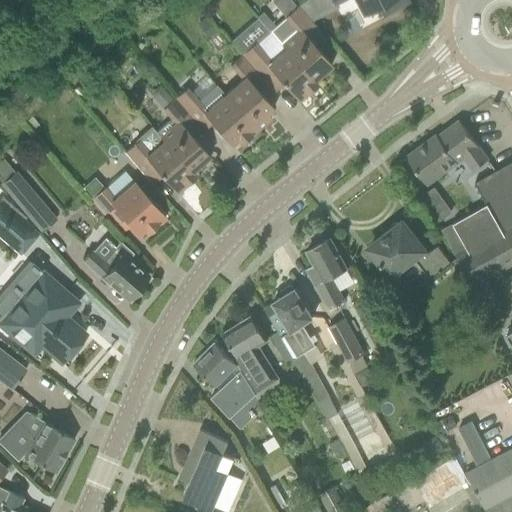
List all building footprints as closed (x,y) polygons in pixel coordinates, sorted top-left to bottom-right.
[(408,0),(329,0),(333,6),(343,0),(353,0),(362,16),(377,7),(383,18),(410,4),(408,0)] [(284,18),(269,31),(284,49),(316,85),(317,85),(313,81),(331,65),(315,47),(325,39),(311,24),(297,7),(296,8),(284,18)] [(131,18),(122,24),(126,31),(135,26),(131,18)] [(257,18),(230,42),(241,55),(258,74),(274,92),(283,84),(298,101),(316,85),(284,49),(269,31),(257,18)] [(209,35),(218,30),(212,20),(203,25),(209,35)] [(249,81),(258,74),(241,55),(229,65),(241,79),(223,95),(255,131),(270,118),(267,114),(273,108),(249,81)] [(223,95),(206,110),(186,87),(174,99),(202,131),(211,123),(231,145),(237,140),(240,144),(255,131),(223,95)] [(193,139),(202,131),(174,99),(161,109),(170,119),(155,132),(194,177),(195,177),(191,172),(209,157),(193,139)] [(472,171),(488,159),(459,120),(437,136),(436,134),(406,156),(428,185),(463,159),(472,171)] [(155,132),(153,133),(149,128),(133,141),(135,143),(124,152),(152,184),(161,176),(176,193),(194,177),(155,132)] [(15,171),(14,172),(3,158),(0,160),(0,181),(2,183),(0,184),(0,185),(39,231),(55,217),(15,171)] [(452,223),(440,230),(455,256),(491,321),(504,314),(485,279),(511,263),(511,161),(475,183),(487,204),(452,223)] [(165,218),(152,202),(133,181),(113,198),(104,187),(90,199),(106,217),(115,209),(129,225),(137,234),(143,229),(147,233),(165,218)] [(433,188),(423,195),(437,221),(450,211),(433,188)] [(0,237),(19,254),(38,232),(0,199),(0,237)] [(391,230),(369,247),(390,275),(413,257),(430,279),(451,263),(438,245),(426,254),(423,250),(423,249),(402,222),(399,225),(399,224),(398,224),(398,223),(397,223),(396,223),(395,222),(394,223),(393,223),(392,223),(392,224),(391,224),(391,225),(390,225),(390,226),(390,227),(390,228),(390,229),(391,229),(391,230)] [(346,269),(339,256),(330,238),(306,251),(314,265),(307,269),(329,309),(345,301),(337,286),(351,278),(346,269)] [(126,259),(131,253),(119,243),(103,261),(92,250),(81,261),(109,285),(110,283),(129,299),(147,278),(126,259)] [(77,303),(61,290),(41,272),(0,319),(0,325),(33,353),(40,345),(60,362),(66,355),(68,357),(81,343),(79,341),(84,334),(61,315),(67,308),(70,311),(77,303)] [(273,303),(263,309),(274,326),(278,333),(291,355),(290,356),(317,402),(327,420),(328,420),(338,415),(328,396),(311,364),(303,352),(315,345),(303,324),(313,318),(305,305),(294,288),(293,289),(290,285),(279,292),(282,296),(272,302),(273,303)] [(250,316),(222,333),(233,350),(240,362),(237,364),(256,394),(260,401),(276,391),(279,380),(258,346),(266,341),(261,333),(250,316)] [(362,354),(364,353),(345,317),(327,327),(347,362),(349,361),(355,371),(367,365),(362,354)] [(278,333),(271,337),(284,359),(290,356),(291,355),(278,333)] [(214,342),(193,363),(207,377),(215,386),(216,385),(220,389),(210,397),(229,418),(230,417),(256,394),(237,364),(236,365),(228,356),(214,342)] [(0,380),(11,389),(25,370),(0,350),(0,380)] [(394,351),(385,357),(390,367),(400,362),(394,351)] [(367,368),(356,374),(362,386),(369,383),(370,374),(367,368)] [(413,381),(403,386),(411,400),(420,395),(413,381)] [(17,422),(0,438),(0,446),(16,462),(23,454),(55,472),(73,439),(43,422),(34,438),(17,422)] [(223,452),(228,441),(200,429),(183,468),(193,472),(183,498),(216,511),(227,511),(236,491),(223,486),(235,457),(223,452)] [(338,439),(330,444),(338,458),(346,453),(338,439)] [(436,442),(423,450),(431,464),(445,455),(436,442)] [(511,447),(465,472),(486,511),(506,511),(511,509),(511,447)] [(413,478),(428,506),(470,484),(455,456),(413,478)] [(348,460),(340,464),(344,472),(353,468),(348,460)] [(19,505),(23,497),(0,486),(0,511),(23,511),(26,508),(19,505)] [(327,511),(342,511),(347,510),(334,486),(318,495),(327,511)]
